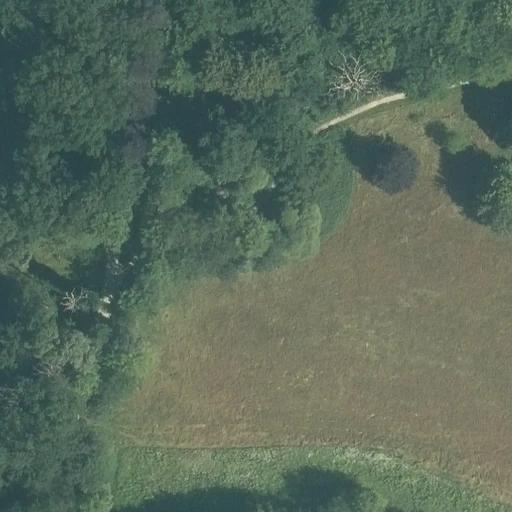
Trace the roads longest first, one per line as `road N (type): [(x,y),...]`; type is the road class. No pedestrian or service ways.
road 1 (track): [(30,511),(81,384),(109,256),(232,224),(326,124),(511,65)]
road 2 (track): [(109,256),(116,187),(106,133),(48,0)]
road 3 (track): [(106,133),(123,0)]
